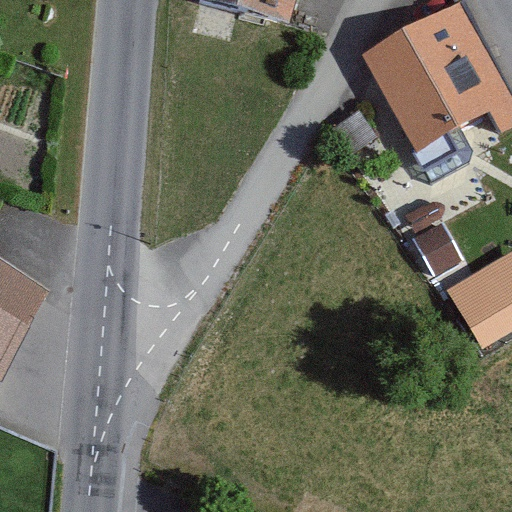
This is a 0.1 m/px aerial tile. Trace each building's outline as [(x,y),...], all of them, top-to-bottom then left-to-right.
[(198,0),(201,1),(237,10),(281,21),(286,0),(198,0)] [(511,110),(457,5),(362,55),(431,185),(469,165),(471,157),(473,150),(462,129),(489,114),(498,130),(511,122),(511,110)] [(379,137),(361,111),(335,129),(353,155),(379,137)] [(464,264),(444,226),(417,240),(436,278),(464,264)] [(483,348),(511,331),(511,254),(449,292),(483,348)] [(0,380),(3,382),(29,328),(52,291),(0,257),(0,380)]
